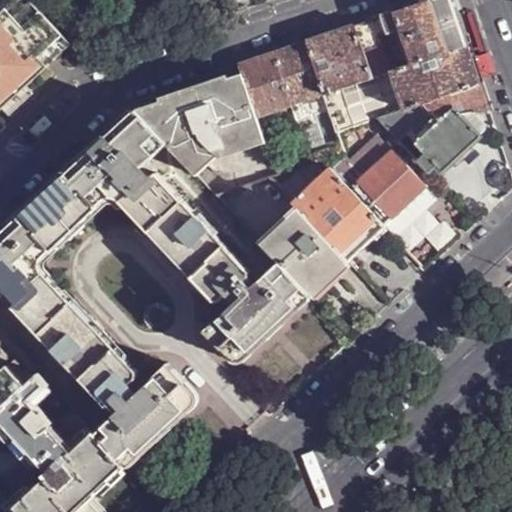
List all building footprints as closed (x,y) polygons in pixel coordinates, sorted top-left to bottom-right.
[(0,0),(0,20),(46,69),(72,44),(30,0),(0,0)] [(452,0),(432,0),(354,26),(374,77),(391,71),(393,71),(384,45),(390,43),(387,34),(401,29),(414,65),(468,47),(464,35),(460,23),(457,13),(452,0)] [(0,112),(46,69),(0,20),(0,112)] [(354,26),(307,42),(325,94),(344,87),(341,76),(353,72),(356,84),(374,77),(354,26)] [(307,42),(273,53),(291,106),(325,95),(325,94),(307,42)] [(474,65),(468,47),(414,65),(393,71),(391,71),(404,109),(481,85),(474,65)] [(238,65),(241,74),(256,117),(291,106),(273,53),(238,65)] [(325,94),(325,95),(337,132),(352,127),(379,118),(404,109),(391,71),(374,77),(356,84),(344,87),(325,94)] [(256,117),(241,74),(185,94),(189,103),(209,96),(212,102),(234,95),(253,150),(266,145),(256,117)] [(404,109),(379,118),(399,140),(414,126),(416,128),(429,116),(436,123),(417,142),(425,153),(418,160),(436,179),(462,155),(472,146),(482,137),(480,135),(485,130),(486,129),(486,125),(479,117),(476,116),(474,118),(469,122),(462,115),(490,113),(487,103),(481,85),(404,109)] [(189,103),(185,94),(135,111),(166,146),(196,177),(218,158),(220,161),(253,150),(234,95),(212,102),(209,96),(189,103)] [(166,146),(135,111),(135,113),(0,235),(0,299),(2,297),(13,309),(14,307),(50,345),(46,350),(67,372),(71,369),(106,405),(105,407),(114,417),(111,420),(109,418),(95,432),(127,466),(156,439),(196,402),(197,398),(196,393),(186,382),(187,381),(169,362),(153,377),(155,379),(140,393),(132,384),(140,377),(140,371),(119,349),(121,347),(75,297),(73,300),(44,268),(43,258),(51,252),(53,254),(102,208),(100,205),(107,198),(118,199),(147,231),(145,232),(191,282),(194,279),(205,292),(223,274),(235,287),(227,294),(235,303),(221,317),(219,315),(203,330),(221,350),(223,348),(232,356),(233,358),(238,360),(244,358),(309,297),(276,262),(262,275),(264,277),(260,281),(251,271),(249,271),(214,235),(219,230),(198,207),(193,211),(158,175),(159,173),(149,162),(166,146)] [(352,127),(337,132),(341,144),(345,152),(345,153),(359,148),(352,127)] [(341,144),(331,148),(334,157),(345,152),(341,144)] [(479,153),(472,146),(462,155),(469,162),(479,153)] [(331,148),(319,152),(322,160),(323,160),(334,157),(331,148)] [(360,183),(351,191),(384,226),(392,218),(393,220),(428,187),(393,150),(359,182),(360,183)] [(319,152),(308,156),(311,164),(322,160),(319,152)] [(276,177),(290,172),(286,162),(273,167),(276,177)] [(330,168),(292,203),(299,209),(347,262),(373,238),(374,239),(385,227),(384,226),(351,191),(330,168)] [(298,174),(296,169),(290,172),(276,177),(269,179),(288,199),(302,186),(293,177),(298,174)] [(336,272),(347,262),(299,209),(260,246),(274,261),(302,235),(336,272)] [(276,262),(309,297),(335,273),(336,272),(302,235),(274,261),(276,262)] [(220,302),(227,294),(235,287),(223,274),(205,292),(214,302),(220,302)] [(147,328),(153,323),(152,323),(150,317),(151,311),(155,307),(162,307),(166,310),(172,305),(170,303),(167,306),(160,303),(153,305),(148,310),(146,317),(148,324),(145,326),(147,328)] [(0,410),(27,385),(8,365),(3,369),(0,365),(0,410)] [(75,448),(73,446),(53,424),(56,422),(35,400),(51,385),(40,373),(27,385),(0,410),(0,422),(46,472),(43,475),(44,476),(75,448)] [(12,505),(17,511),(77,511),(127,466),(95,432),(92,429),(73,446),(75,448),(44,476),(12,505)] [(166,511),(168,511),(149,490),(136,502),(135,511),(166,511)]
